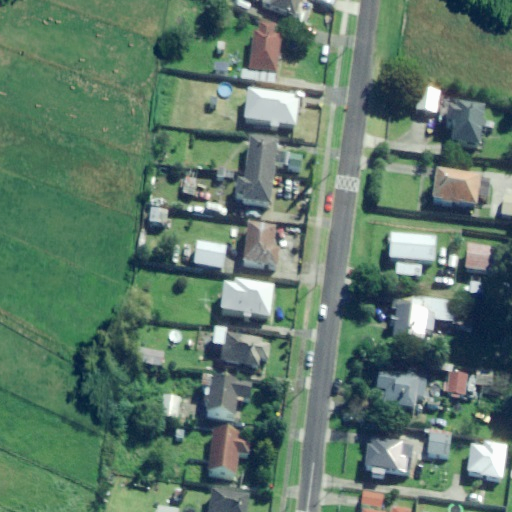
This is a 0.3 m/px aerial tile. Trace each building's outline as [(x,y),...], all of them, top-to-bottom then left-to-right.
[(256,0),(255,2),(265,5),(264,9),(301,22),(308,0),(256,0)] [(241,84),(248,84),(277,87),(281,41),(277,40),(278,31),(266,30),(265,38),(253,37),(249,73),(242,72),(241,84)] [(439,95),(419,91),(416,112),(436,116),(439,95)] [(296,132),(299,104),(248,98),(244,126),(296,132)] [(484,114),(441,109),(439,127),(453,128),(451,148),(480,152),(484,114)] [(238,186),(235,203),(241,204),(241,208),(269,211),(277,150),(249,146),(244,187),(238,186)] [(480,184),(436,178),(432,206),(476,212),(480,184)] [(511,201),(503,201),(501,219),(511,220),(511,201)] [(280,273),(283,246),(260,243),(261,232),(247,230),(242,269),(280,273)] [(436,244),(391,241),(389,265),(397,265),(396,279),(420,280),(421,266),(434,267),(436,244)] [(226,249),(197,246),(195,268),(224,271),(226,249)] [(508,254),(468,251),(465,275),(505,279),(508,254)] [(489,285),(472,283),(470,297),(488,299),(489,285)] [(236,287),(235,292),(224,291),(221,317),(270,322),(273,292),(236,287)] [(454,305),(411,302),(410,315),(394,313),(391,343),(423,346),(424,335),(433,335),(433,325),(453,326),(454,305)] [(232,339),(215,336),(213,353),(222,354),(220,370),(258,375),(259,365),(268,367),(270,354),(260,353),(261,346),(231,342),(232,339)] [(163,354),(145,354),(145,368),(163,369),(163,354)] [(493,373),(478,371),(476,388),(490,390),(493,373)] [(417,385),(417,379),(391,377),(378,376),(377,395),(380,395),(379,410),(416,413),(416,401),(428,402),(429,386),(417,385)] [(468,380),(447,376),(444,395),(465,399),(468,380)] [(234,423),(236,408),(243,409),(244,405),(250,406),(252,389),(202,385),(201,394),(206,394),(203,420),(234,423)] [(180,404),(162,402),(160,423),(177,426),(180,404)] [(248,461),(250,444),(245,443),(246,439),(242,438),(213,435),(208,478),(237,482),(239,460),(248,461)] [(450,440),(429,438),(427,458),(449,460),(450,440)] [(408,451),(368,445),(364,473),(371,474),(371,481),(384,482),(385,476),(405,478),(408,451)] [(483,447),(483,452),(471,451),(467,480),(502,484),(506,450),(483,447)] [(246,511),(248,499),(211,495),(209,511),(246,511)] [(383,499),(363,497),(362,510),(382,511),(383,499)]
